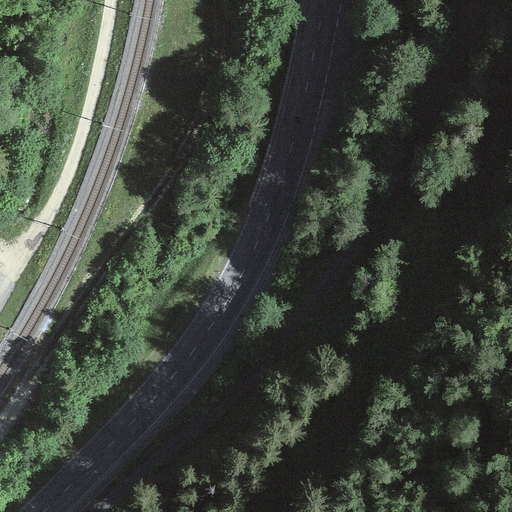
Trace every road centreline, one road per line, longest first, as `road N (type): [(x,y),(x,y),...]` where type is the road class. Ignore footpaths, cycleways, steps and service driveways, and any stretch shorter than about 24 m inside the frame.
road 1 (track): [(101,511),(268,361),(393,198),(483,0)]
road 2 (secondary): [(43,511),(140,414),(227,302),(281,178),(324,0)]
road 3 (track): [(511,58),(474,200),(261,511)]
road 4 (track): [(0,416),(34,377),(98,257),(162,174),(190,89)]
road 5 (track): [(0,282),(53,208),(82,135),(113,0)]
